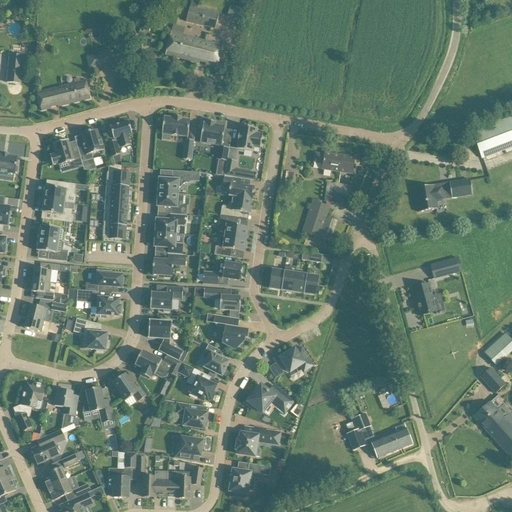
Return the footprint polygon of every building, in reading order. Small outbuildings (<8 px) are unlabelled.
[(230,5),(227,17),(239,19),(242,8),(230,5)] [(219,14),(190,7),(186,22),(215,29),(219,14)] [(114,27),(103,28),(104,38),(115,36),(114,27)] [(216,68),(219,58),(222,46),(171,33),(165,55),(174,57),(181,59),(199,64),(200,62),(207,63),(206,65),(216,68)] [(93,54),(87,56),(91,70),(97,68),(112,64),(116,63),(113,50),(110,51),(102,53),(101,49),(96,50),(97,54),(93,55),(93,54)] [(21,84),(24,56),(10,54),(7,83),(21,84)] [(86,80),(81,81),(80,78),(75,79),(75,82),(37,92),(39,101),(42,111),(52,109),(51,107),(57,105),(58,107),(90,99),(86,80)] [(162,134),(188,137),(190,120),(181,119),(181,117),(174,116),(174,118),(164,117),(162,134)] [(482,159),(511,147),(511,116),(472,132),(482,159)] [(227,162),(227,160),(230,142),(223,140),(225,127),(215,125),(216,122),(207,121),(206,124),(203,123),(200,143),(220,146),(217,160),(227,162)] [(131,145),(129,139),(128,135),(132,134),(129,122),(110,127),(114,139),(115,139),(115,141),(109,143),(113,157),(120,155),(118,148),(121,147),(122,148),(131,145)] [(256,134),(257,129),(241,126),(239,135),(238,141),(237,149),(253,152),(254,148),(260,149),(263,135),(256,134)] [(97,130),(93,131),(93,130),(85,132),(85,133),(82,134),(84,143),(85,146),(78,148),(79,152),(82,165),(84,170),(90,171),(96,169),(92,154),(104,150),(101,138),(99,138),(97,130)] [(74,161),(75,167),(82,165),(79,152),(72,154),(69,140),(65,141),(64,139),(56,141),(57,144),(53,145),(56,154),(50,156),(53,165),(59,164),(59,166),(74,161)] [(194,141),(186,140),(183,160),(192,161),(194,141)] [(0,172),(15,174),(15,173),(17,173),(18,167),(17,167),(16,166),(18,158),(9,156),(9,154),(2,153),(2,155),(1,155),(0,155),(0,172)] [(337,172),(340,155),(325,153),(324,155),(315,153),(314,162),(323,164),(322,170),(337,172)] [(337,172),(342,173),(352,174),(355,158),(340,155),(337,172)] [(235,170),(236,162),(227,160),(227,162),(225,176),(241,179),(245,180),(246,171),(235,170)] [(109,167),(108,172),(107,172),(106,185),(128,187),(129,174),(121,173),(122,166),(115,165),(109,167)] [(172,180),(159,179),(159,182),(157,183),(157,189),(158,190),(158,194),(178,195),(178,189),(185,183),(189,183),(191,182),(199,182),(200,173),(173,171),(172,180)] [(240,186),(241,179),(225,176),(223,189),(230,190),(229,197),(233,197),(252,201),(254,188),(240,186)] [(452,198),(472,195),(470,180),(449,183),(452,198)] [(75,194),(76,185),(58,182),(57,189),(46,187),(45,191),(43,191),(42,199),(65,203),(75,204),(69,203),(70,195),(72,194),(75,194)] [(353,186),(343,184),(327,182),(324,201),(350,205),(353,186)] [(129,187),(128,187),(106,185),(105,199),(127,200),(128,200),(129,192),(128,192),(128,187),(129,187)] [(434,185),(415,188),(418,212),(437,209),(436,200),(444,199),(442,187),(434,189),(434,185)] [(158,196),(156,196),(156,202),(157,203),(157,207),(171,208),(170,215),(185,216),(187,216),(187,206),(182,205),(183,195),(178,195),(158,194),(158,196)] [(250,214),(252,201),(233,197),(232,203),(229,203),(228,206),(225,205),(222,207),(220,216),(237,218),(240,219),(241,212),(250,214)] [(72,223),(73,216),(71,216),(72,211),(70,209),(64,209),(65,203),(42,199),(41,208),(43,208),(42,213),(52,214),(51,220),(53,221),(70,223),(72,223)] [(127,205),(127,200),(105,199),(104,212),(127,213),(128,205),(127,205)] [(330,207),(320,204),(313,201),(302,233),(319,238),(319,239),(330,242),(337,221),(326,217),(330,207)] [(0,224),(7,226),(9,208),(3,207),(0,206),(0,224)] [(127,221),(127,213),(104,212),(103,225),(126,227),(126,226),(126,221),(127,221)] [(170,221),(156,220),(156,225),(154,225),(154,233),(176,235),(177,226),(184,227),(185,216),(170,215),(170,221)] [(236,226),(237,218),(220,216),(219,224),(222,225),(221,227),(226,228),(225,237),(246,240),(247,238),(249,237),(249,232),(248,230),(248,229),(248,228),(236,226)] [(40,231),(38,230),(36,238),(62,242),(64,242),(65,234),(69,234),(70,223),(53,221),(52,228),(40,226),(40,231)] [(125,240),(126,227),(103,225),(102,238),(115,239),(119,240),(119,239),(125,240)] [(176,244),(176,235),(154,233),(153,242),(155,242),(154,248),(168,248),(167,255),(168,255),(182,255),(183,244),(176,244)] [(245,251),(246,240),(225,237),(223,245),(219,244),(218,247),(216,247),(214,255),(231,258),(232,250),(245,252),(245,251)] [(61,254),(62,242),(36,238),(35,246),(37,246),(37,251),(49,253),(48,260),(67,262),(68,255),(61,254)] [(321,264),(322,255),(310,253),(309,262),(321,264)] [(74,254),(73,261),(82,262),(83,255),(74,254)] [(186,256),(182,255),(168,255),(168,261),(154,260),(153,275),(164,276),(164,278),(170,279),(171,277),(172,277),(173,265),(185,266),(186,256)] [(462,271),(459,258),(441,263),(445,276),(462,271)] [(225,263),(222,279),(240,281),(242,266),(225,263)] [(33,280),(50,282),(52,271),(35,268),(33,280)] [(281,290),(284,272),(273,270),(270,289),(281,290)] [(117,287),(121,288),(122,285),(124,285),(124,279),(122,278),(122,276),(111,275),(112,272),(96,271),(95,284),(98,284),(97,292),(100,292),(117,294),(117,287)] [(293,292),(295,274),(285,272),(285,271),(284,271),(284,272),(281,290),(281,291),(282,291),(282,290),(286,291),(286,293),(291,293),(291,292),(293,292)] [(218,278),(219,274),(219,273),(204,272),(203,285),(218,286),(218,278)] [(304,294),(307,275),(306,275),(295,274),(293,292),(304,294)] [(307,275),(304,294),(315,295),(318,277),(307,275)] [(50,282),(33,280),(32,292),(31,299),(53,302),(54,294),(49,293),(50,282)] [(437,304),(434,296),(432,297),(429,285),(413,289),(417,301),(414,301),(418,316),(436,312),(434,305),(437,304)] [(173,299),(182,299),(183,288),(167,286),(166,294),(151,293),(150,309),(163,310),(164,312),(170,313),(170,311),(172,311),(173,299)] [(204,289),(204,298),(221,299),(220,310),(230,311),(239,312),(240,312),(241,297),(231,297),(231,291),(205,289),(205,290),(204,289)] [(97,292),(77,291),(73,291),(72,300),(77,301),(77,302),(92,303),(91,307),(98,308),(98,315),(99,315),(99,318),(106,319),(106,315),(111,316),(111,317),(114,317),(114,316),(118,316),(118,314),(120,314),(120,307),(118,307),(119,300),(99,299),(100,292),(97,292)] [(66,313),(67,305),(53,302),(51,310),(66,313)] [(28,317),(45,321),(48,309),(31,305),(28,317)] [(230,311),(230,318),(239,319),(239,312),(230,311)] [(207,314),(206,322),(214,323),(215,316),(207,314)] [(215,316),(214,323),(215,323),(216,326),(226,328),(225,335),(224,335),(223,344),(235,350),(244,342),(245,338),(247,339),(248,331),(235,329),(235,326),(237,327),(239,319),(230,318),(215,316)] [(42,333),(45,321),(28,317),(25,328),(42,333)] [(90,330),(92,323),(77,319),(73,333),(84,335),(83,340),(88,340),(87,349),(97,350),(97,352),(103,353),(103,351),(105,351),(105,348),(108,348),(108,342),(106,342),(107,334),(90,333),(90,330)] [(73,331),(75,322),(68,321),(66,329),(73,331)] [(148,324),(147,331),(149,331),(148,338),(163,339),(163,341),(158,351),(167,355),(179,361),(182,363),(187,354),(170,345),(171,323),(149,322),(149,324),(148,324)] [(511,341),(505,334),(485,353),(496,366),(511,351),(511,341)] [(208,345),(202,358),(208,360),(204,367),(211,371),(208,376),(214,379),(217,374),(221,376),(222,375),(223,375),(226,369),(225,369),(228,362),(221,358),(224,353),(208,345)] [(297,351),(295,348),(275,361),(281,371),(286,367),(290,373),(300,366),(304,373),(314,366),(302,347),(297,351)] [(142,351),(135,365),(143,369),(140,374),(150,379),(152,374),(155,375),(158,367),(163,370),(166,364),(172,367),(168,373),(176,377),(178,373),(183,363),(182,363),(179,361),(167,355),(164,362),(142,351)] [(183,363),(178,373),(189,379),(188,382),(194,385),(190,392),(191,393),(190,396),(196,399),(197,396),(202,398),(202,399),(204,401),(205,400),(208,401),(209,399),(211,400),(214,394),(212,393),(215,387),(198,378),(201,372),(183,363)] [(495,394),(503,387),(506,384),(491,368),(480,377),(495,394)] [(137,403),(147,396),(137,380),(132,384),(125,374),(122,377),(120,376),(115,379),(116,381),(112,383),(125,402),(133,396),(137,403)] [(25,389),(20,406),(35,409),(35,408),(39,409),(41,401),(42,402),(46,387),(42,386),(43,384),(37,383),(36,385),(33,384),(32,386),(28,385),(27,389),(25,389)] [(252,393),(245,403),(253,409),(254,407),(260,412),(266,405),(268,407),(271,402),(276,406),(285,413),(287,410),(294,402),(282,393),(277,398),(261,385),(254,394),(252,393)] [(57,390),(54,406),(65,408),(64,415),(75,417),(79,397),(72,396),(73,393),(66,391),(66,390),(59,388),(58,390),(57,390)] [(90,413),(98,411),(101,424),(113,421),(115,421),(110,399),(103,401),(100,388),(86,391),(88,401),(85,402),(85,401),(84,401),(82,414),(83,414),(90,412),(90,413)] [(190,405),(176,403),(171,402),(164,401),(163,405),(176,407),(174,415),(185,417),(184,420),(188,420),(187,427),(205,429),(205,428),(207,429),(208,421),(206,421),(207,414),(189,411),(190,405)] [(511,459),(511,458),(511,411),(510,410),(503,417),(489,402),(473,417),(511,459)] [(26,413),(17,417),(25,435),(28,434),(26,430),(32,428),(26,413)] [(352,423),(346,425),(349,434),(347,435),(354,450),(367,445),(365,441),(361,430),(370,426),(366,414),(353,420),(357,431),(356,431),(352,423)] [(155,419),(149,416),(144,424),(150,427),(155,419)] [(113,421),(101,424),(103,432),(115,429),(113,421)] [(64,429),(61,430),(63,434),(76,428),(74,424),(71,426),(64,429)] [(397,432),(372,443),(378,458),(412,445),(404,425),(395,428),(397,432)] [(266,431),(266,429),(254,427),(252,435),(241,433),(239,441),(237,441),(236,450),(238,450),(237,454),(255,457),(257,442),(278,445),(280,433),(266,431)] [(34,458),(37,465),(59,455),(54,444),(65,439),(61,430),(37,441),(39,447),(31,451),(32,452),(31,454),(32,458),(34,458)] [(174,459),(193,462),(194,456),(201,457),(203,441),(181,438),(180,445),(176,444),(174,459)] [(137,458),(137,453),(125,453),(124,465),(137,466),(137,458)] [(75,455),(62,461),(65,469),(78,463),(75,455)] [(145,458),(137,458),(137,466),(137,470),(145,470),(145,458)] [(269,477),(271,467),(249,464),(247,472),(233,470),(229,491),(232,492),(232,496),(244,498),(245,494),(247,494),(250,478),(259,480),(260,475),(269,477)] [(0,483),(11,479),(9,476),(11,475),(8,469),(6,470),(5,467),(0,469),(0,483)] [(48,489),(67,480),(61,468),(43,476),(46,483),(45,483),(48,489)] [(178,498),(190,499),(190,493),(190,485),(190,484),(192,484),(192,485),(200,486),(203,469),(195,468),(193,479),(179,478),(178,497),(178,498)] [(110,485),(109,490),(113,490),(113,495),(113,498),(123,498),(127,498),(128,498),(128,497),(128,495),(129,471),(123,471),(110,470),(110,478),(110,485)] [(166,497),(167,472),(155,472),(155,477),(154,497),(166,497)] [(179,472),(167,472),(166,497),(178,497),(179,478),(179,472)] [(154,497),(155,477),(144,477),(143,483),(143,491),(143,497),(154,498),(154,497)] [(0,497),(16,491),(15,488),(16,487),(14,481),(12,481),(11,479),(0,483),(0,497)] [(67,480),(48,489),(50,494),(51,494),(54,501),(72,493),(67,480)] [(88,485),(74,490),(78,498),(88,493),(91,492),(88,485)] [(110,485),(101,489),(104,494),(106,498),(113,495),(113,490),(109,490),(110,485)] [(91,492),(88,493),(90,499),(95,496),(96,498),(104,494),(101,489),(101,487),(91,492)] [(61,505),(59,506),(61,511),(60,511),(85,511),(84,508),(93,504),(90,499),(88,493),(78,498),(69,501),(61,505)]
